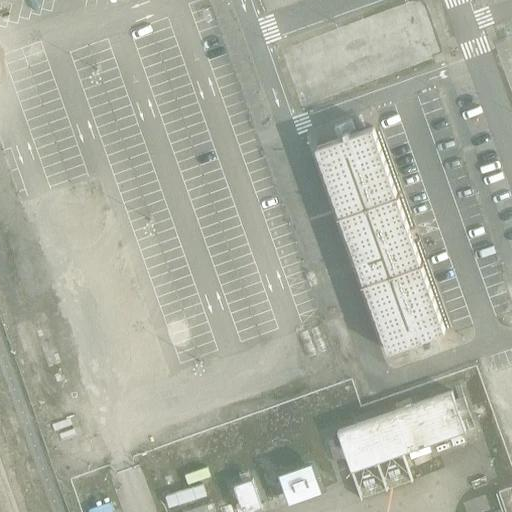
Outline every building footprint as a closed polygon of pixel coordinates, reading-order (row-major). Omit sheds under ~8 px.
[(444,334),(372,129),(312,151),(384,355),(444,334)] [(511,369),(498,375),(506,397),(511,394),(511,369)] [(462,429),(448,388),(335,426),(349,468),(376,459),(401,450),(462,429)] [(317,488),(306,457),(273,469),(285,501),(317,488)] [(259,505),(248,475),(231,482),(242,511),(259,505)] [(213,511),(210,502),(181,511),(180,511),(213,511)]
